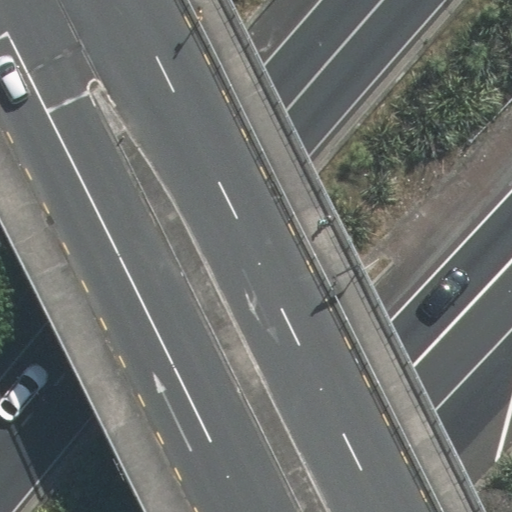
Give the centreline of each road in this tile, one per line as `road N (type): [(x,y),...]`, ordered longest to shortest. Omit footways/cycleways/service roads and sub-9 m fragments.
road 1 (motorway): [(0,457),(386,0)]
road 2 (primary): [(92,0),(192,150),(368,511)]
road 3 (primary): [(237,511),(90,205),(50,103),(27,0)]
road 4 (motorway): [(273,511),(511,262)]
